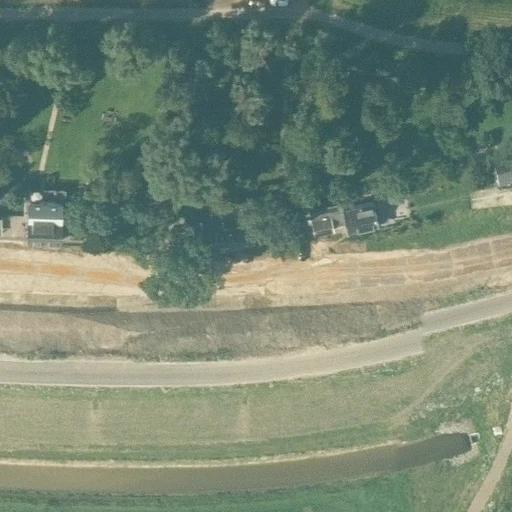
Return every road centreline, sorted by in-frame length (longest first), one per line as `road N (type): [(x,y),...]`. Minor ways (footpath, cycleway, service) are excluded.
road 1 (unclassified): [(511,306),(291,362),(206,369),(0,362)]
road 2 (unclassified): [(0,16),(203,18),(511,44)]
